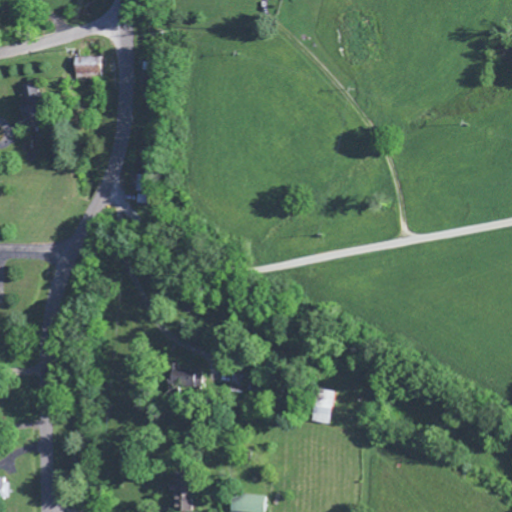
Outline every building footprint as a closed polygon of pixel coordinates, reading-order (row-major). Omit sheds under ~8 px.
[(70,60),(70,78),(99,78),(99,60),(70,60)] [(21,89),(18,117),(33,119),(36,91),(21,89)] [(197,373),(172,372),(173,367),(163,366),(162,394),(197,396),(197,373)] [(241,395),(242,376),(227,376),(227,395),(241,395)] [(329,394),(308,393),(308,426),(329,426),(329,394)] [(184,480),(163,481),(164,495),(168,495),(168,507),(185,507),(184,480)] [(225,498),(224,511),(259,511),(260,499),(225,498)]
